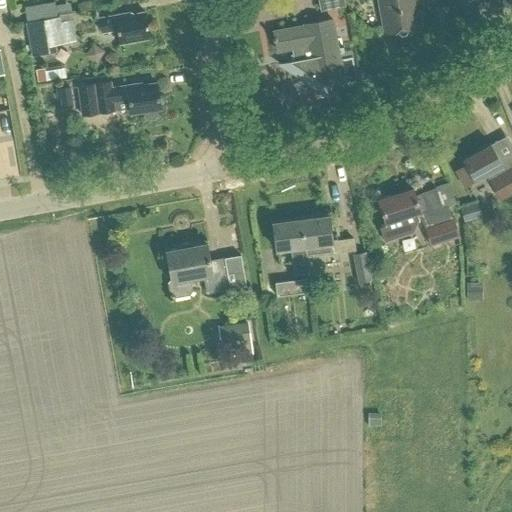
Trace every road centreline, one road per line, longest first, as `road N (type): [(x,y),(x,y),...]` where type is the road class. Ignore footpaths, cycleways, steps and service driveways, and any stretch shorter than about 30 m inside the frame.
road 1 (residential): [(229,165),(379,134),(429,108),(511,39)]
road 2 (residential): [(0,208),(229,165)]
road 3 (residential): [(229,165),(205,0)]
